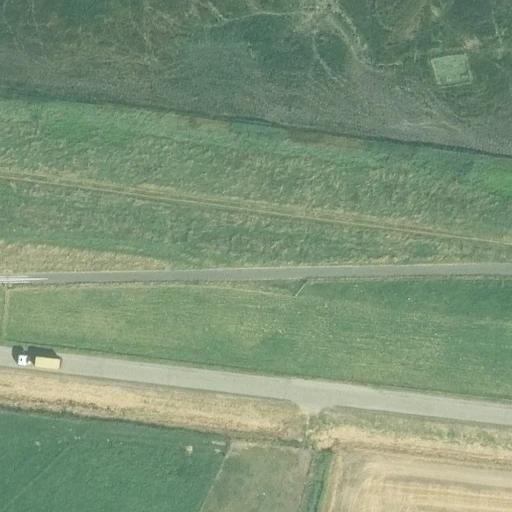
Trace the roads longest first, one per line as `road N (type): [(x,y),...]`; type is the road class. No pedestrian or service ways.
road 1 (track): [(511,240),(0,174)]
road 2 (unclassified): [(511,417),(0,357)]
